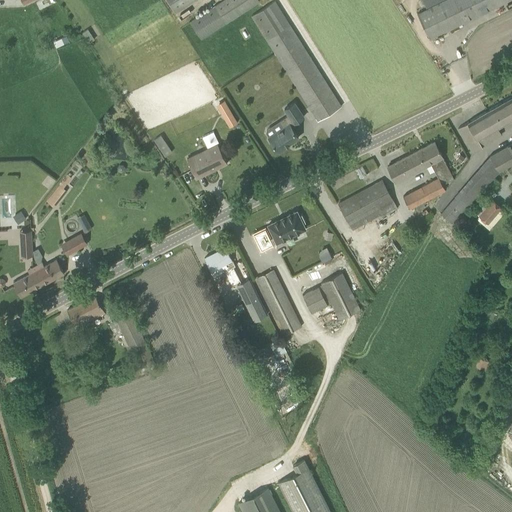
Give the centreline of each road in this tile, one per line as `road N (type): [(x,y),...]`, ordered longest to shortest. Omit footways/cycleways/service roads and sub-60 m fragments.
road 1 (tertiary): [(0,333),(511,74)]
road 2 (track): [(334,349),(295,450),(213,511)]
road 3 (track): [(0,333),(53,511)]
